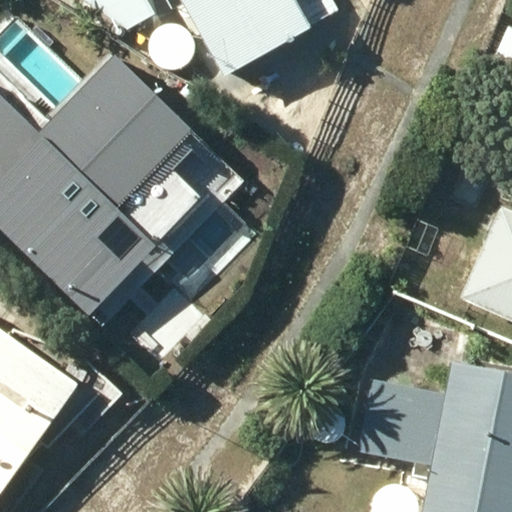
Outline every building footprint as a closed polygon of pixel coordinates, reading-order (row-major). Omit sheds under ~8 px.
[(0,0),(0,51),(28,16),(6,0),(0,0)] [(90,0),(126,22),(152,3),(150,0),(90,0)] [(312,16),(303,0),(186,0),(224,66),(312,16)] [(125,253),(174,204),(147,177),(198,125),(115,45),(82,80),(56,55),(13,99),(39,124),(0,163),(0,221),(93,312),(138,266),(125,253)] [(511,203),(500,198),(461,288),(511,310),(511,203)] [(397,311),(387,327),(400,335),(410,318),(397,311)] [(0,316),(0,488),(70,385),(89,398),(108,371),(83,354),(75,367),(0,316)] [(417,318),(412,334),(427,338),(432,322),(417,318)] [(369,376),(357,443),(432,457),(421,511),(511,511),(511,361),(451,351),(444,389),(369,376)]
